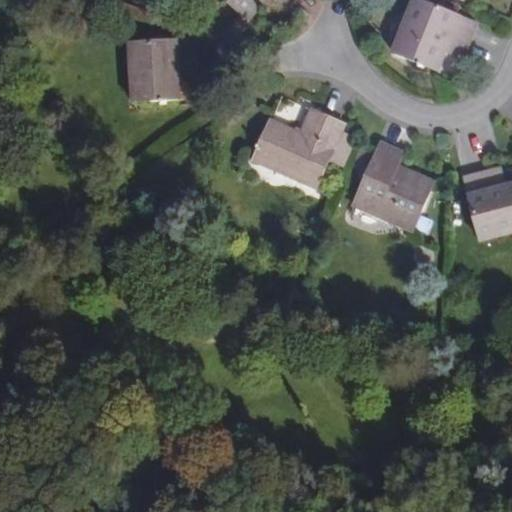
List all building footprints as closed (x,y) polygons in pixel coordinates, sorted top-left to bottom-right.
[(221,0),(250,23),(269,0),(221,0)] [(439,71),(447,53),(451,44),(468,50),(478,25),(418,0),(417,0),(396,54),(439,71)] [(131,44),(133,81),(143,81),(144,102),(181,101),(180,79),(179,68),(198,68),(197,41),(131,44)] [(451,44),(447,53),(464,59),(468,50),(451,44)] [(198,79),(198,68),(179,68),(180,79),(198,79)] [(143,81),(133,81),(134,103),(144,102),(143,81)] [(331,157),(350,166),(362,140),(343,131),(347,123),(313,109),(302,132),(273,120),(256,158),(318,186),(331,157)] [(392,163),(397,150),(382,143),(355,204),(414,231),(435,183),(400,167),(392,163)] [(406,153),(397,150),(392,163),(400,167),(406,153)] [(503,169),(492,172),(497,189),(507,186),(503,169)] [(497,189),(492,172),(466,178),(481,242),(511,234),(511,184),(507,186),(497,189)]
